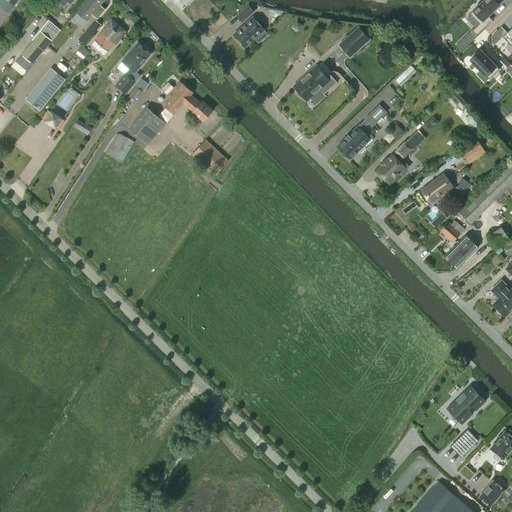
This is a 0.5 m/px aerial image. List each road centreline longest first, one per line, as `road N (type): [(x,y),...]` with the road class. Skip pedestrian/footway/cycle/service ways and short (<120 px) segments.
road 1 (unclassified): [(511,353),(165,0)]
road 2 (unclassified): [(328,511),(0,183)]
road 3 (track): [(142,511),(217,400)]
